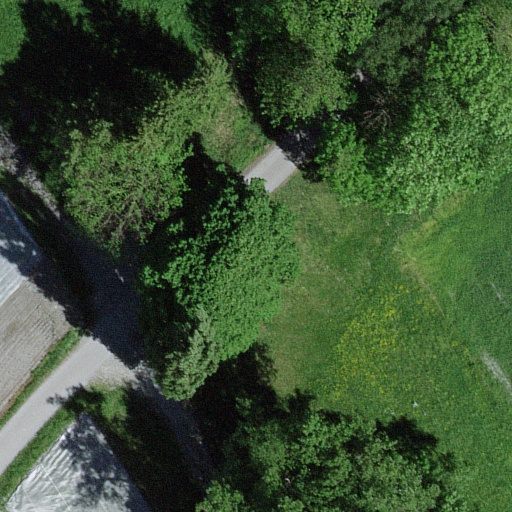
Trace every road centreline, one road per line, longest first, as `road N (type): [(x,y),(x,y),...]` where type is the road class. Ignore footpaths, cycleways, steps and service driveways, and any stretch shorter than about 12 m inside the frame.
road 1 (track): [(0,456),(122,308),(443,0)]
road 2 (track): [(236,511),(122,308)]
